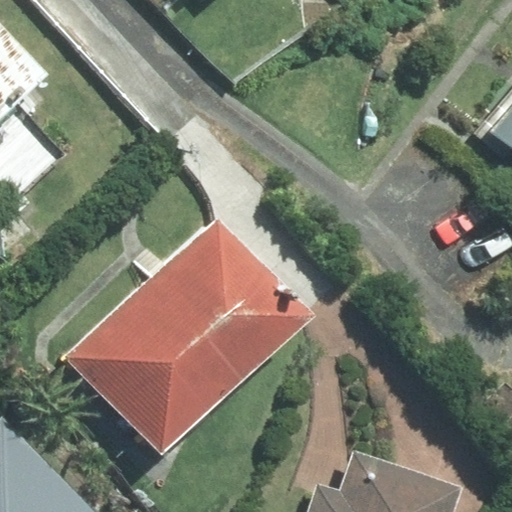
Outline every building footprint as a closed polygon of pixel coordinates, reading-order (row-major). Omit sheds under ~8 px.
[(0,204),(55,154),(4,98),(36,68),(0,29),(0,204)] [(511,81),(480,123),(511,147),(511,81)] [(69,349),(154,437),(295,302),(210,214),(69,349)] [(91,511),(0,415),(0,511),(91,511)] [(309,511),(453,511),(461,489),(356,453),(343,493),(319,485),(309,511)]
